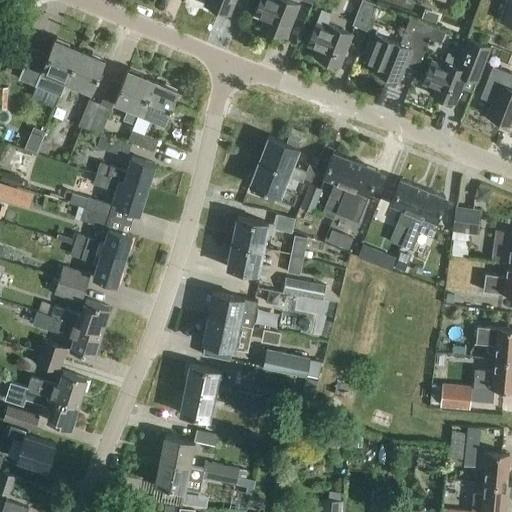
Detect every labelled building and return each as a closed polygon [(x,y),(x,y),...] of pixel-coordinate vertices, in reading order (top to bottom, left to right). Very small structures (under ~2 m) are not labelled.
[(230,14),(235,0),(206,0),(205,5),(230,14)] [(261,0),(257,12),(266,15),(261,27),(287,37),(299,5),(286,0),(261,0)] [(368,31),(377,5),(363,0),(362,0),(353,26),(368,31)] [(511,23),(511,0),(507,0),(501,20),(511,23)] [(326,26),(316,22),(309,42),(319,46),(315,57),(341,66),(353,34),(327,25),(326,26)] [(422,22),(415,40),(427,44),(429,39),(433,28),(434,26),(422,22)] [(433,28),(429,39),(441,44),(446,32),(433,28)] [(377,67),(375,72),(399,82),(411,49),(374,35),(364,62),(377,67)] [(432,61),(422,84),(432,88),(430,94),(456,104),(466,77),(478,82),(492,47),(467,38),(456,67),(443,62),(441,65),(432,61)] [(66,80),(79,51),(53,40),(41,69),(66,80)] [(79,51),(66,80),(92,91),(105,61),(79,51)] [(511,125),(511,124),(511,88),(511,89),(511,87),(511,74),(493,67),(481,98),(493,102),(488,116),(511,125)] [(140,111),(153,81),(127,70),(114,100),(129,107),(124,120),(135,125),(140,111)] [(153,81),(140,111),(166,122),(178,92),(153,81)] [(90,130),(101,103),(90,99),(79,126),(90,130)] [(101,103),(90,130),(101,135),(112,108),(101,103)] [(133,128),(129,139),(155,150),(159,139),(143,132),(133,128)] [(292,128),(286,142),(297,146),(302,132),(292,128)] [(127,157),(131,144),(101,135),(97,147),(127,157)] [(260,159),(305,178),(312,181),(321,158),(299,149),(300,147),(297,146),(286,142),(270,135),(260,159)] [(334,220),(357,162),(334,153),(324,177),(336,181),(322,215),(334,220)] [(148,188),(156,162),(132,155),(128,169),(88,156),(85,168),(98,172),(148,188)] [(304,182),(305,178),(260,159),(251,183),(281,195),(279,199),(294,205),(298,195),(283,189),(289,176),(304,182)] [(357,162),(334,220),(329,234),(339,238),(358,190),(370,195),(379,171),(357,162)] [(3,172),(1,180),(18,186),(21,178),(3,172)] [(140,212),(148,188),(98,172),(95,182),(121,191),(116,205),(140,212)] [(414,213),(424,189),(402,180),(392,204),(403,209),(390,242),(400,246),(408,226),(414,213)] [(30,206),(34,194),(6,185),(2,197),(30,206)] [(314,213),(323,189),(311,185),(302,208),(314,213)] [(424,189),(414,213),(436,222),(446,198),(424,189)] [(86,209),(109,216),(112,205),(89,198),(86,209)] [(477,235),(481,210),(457,206),(453,232),(477,235)] [(105,228),(109,216),(86,209),(82,220),(105,228)] [(293,229),(295,218),(278,214),(275,225),(293,229)] [(232,241),(263,248),(268,222),(237,216),(232,241)] [(75,244),(125,259),(133,235),(109,227),(105,241),(78,233),(75,244)] [(507,263),(511,263),(511,232),(498,230),(494,261),(507,263)] [(342,234),(337,245),(348,249),(353,238),(342,234)] [(291,254),(304,256),(307,238),(295,235),(291,254)] [(260,263),(263,248),(232,241),(227,267),(269,275),(271,266),(260,263)] [(117,284),(125,259),(75,244),(72,254),(98,263),(93,276),(117,284)] [(397,266),(402,253),(389,247),(384,260),(397,266)] [(300,275),(304,256),(291,254),(288,272),(300,275)] [(511,263),(507,263),(506,276),(487,273),(484,290),(511,293),(511,263)] [(60,278),(87,286),(91,275),(63,266),(60,278)] [(82,303),(87,286),(60,278),(54,294),(82,303)] [(324,299),(326,285),(287,278),(284,292),(324,299)] [(281,302),(284,289),(264,285),(262,297),(281,302)] [(209,316),(240,323),(245,297),(214,291),(209,316)] [(291,294),(289,311),(331,318),(334,301),(291,294)] [(448,294),(447,301),(454,302),(455,295),(448,294)] [(40,311),(102,331),(110,306),(86,298),(82,313),(43,301),(40,311)] [(94,356),(102,331),(40,311),(37,322),(75,334),(70,348),(94,356)] [(237,338),(240,323),(209,316),(204,341),(249,350),(250,341),(237,338)] [(496,345),(495,359),(511,359),(511,328),(479,326),(478,344),(496,345)] [(40,351),(64,358),(67,348),(44,340),(40,351)] [(307,376),(311,358),(268,349),(264,367),(307,376)] [(60,372),(64,358),(40,351),(36,364),(60,372)] [(102,352),(99,363),(117,368),(120,357),(102,352)] [(511,391),(511,359),(495,359),(494,371),(475,369),(474,387),(511,391)] [(229,398),(230,391),(231,388),(217,386),(221,369),(191,363),(186,388),(216,394),(215,395),(229,398)] [(29,386),(79,403),(87,377),(64,370),(59,384),(32,376),(29,386)] [(470,409),(472,386),(443,383),(441,407),(470,409)] [(71,427),(79,403),(29,386),(25,399),(52,407),(48,420),(71,427)] [(215,395),(216,394),(186,388),(181,413),(211,419),(215,395)] [(303,390),(299,405),(311,408),(314,397),(315,393),(303,390)] [(245,410),(248,394),(230,391),(229,398),(227,406),(245,410)] [(248,394),(245,410),(262,413),(265,398),(248,394)] [(36,430),(40,416),(8,406),(4,420),(36,430)] [(266,421),(262,443),(274,445),(277,423),(266,421)] [(48,468),(56,444),(26,433),(27,430),(11,425),(7,435),(23,440),(17,458),(48,468)] [(217,445),(219,434),(198,430),(196,441),(217,445)] [(468,451),(470,433),(452,431),(449,457),(465,459),(467,459),(468,451)] [(160,459),(190,466),(196,441),(166,435),(160,459)] [(465,459),(464,464),(476,465),(477,452),(468,451),(467,459),(465,459)] [(484,483),(507,485),(510,454),(477,452),(476,465),(486,466),(484,483)] [(189,474),(202,477),(204,469),(190,466),(160,459),(155,484),(185,490),(189,474)] [(219,481),(223,464),(206,461),(204,469),(202,477),(219,481)] [(253,492),(255,480),(239,476),(241,468),(223,464),(219,481),(237,485),(243,490),(253,492)] [(0,492),(11,495),(16,476),(1,472),(0,476),(0,492)] [(504,511),(507,485),(484,483),(483,494),(474,493),(472,511),(504,511)] [(27,511),(29,507),(7,499),(2,511),(27,511)] [(341,511),(343,502),(323,499),(321,511),(341,511)]
